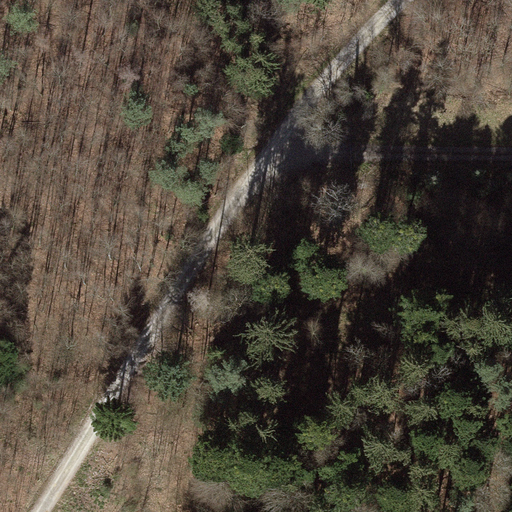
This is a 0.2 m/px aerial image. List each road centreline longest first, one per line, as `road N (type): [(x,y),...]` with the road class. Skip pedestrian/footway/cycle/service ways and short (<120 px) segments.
road 1 (track): [(38,511),(255,167),(402,0)]
road 2 (track): [(255,167),(511,150)]
